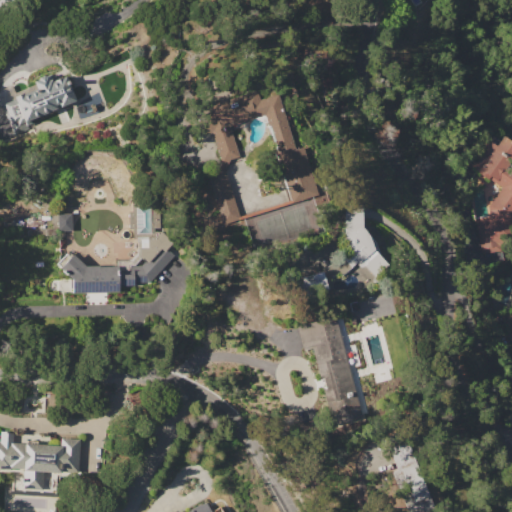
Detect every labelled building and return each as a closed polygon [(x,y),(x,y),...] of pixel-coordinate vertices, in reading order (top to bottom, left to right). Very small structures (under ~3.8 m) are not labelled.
[(1,105),(14,99),(13,97),(35,87),(33,80),(37,79),(38,77),(43,74),(45,75),(50,73),(53,80),(66,75),(76,100),(29,119),(31,123),(26,125),(27,129),(14,135),(1,105)] [(210,174),(220,158),(210,131),(202,134),(196,117),(210,112),(208,106),(255,89),(259,99),(275,93),(295,149),(301,146),(318,193),(292,203),(275,155),(280,153),(270,126),(268,127),(266,122),(252,118),(228,126),(237,151),(233,152),(235,156),(224,172),(241,217),(223,224),(205,175),(210,174)] [(488,207),(501,188),(474,168),(481,159),(477,157),(489,141),(497,146),(504,136),(511,142),(511,157),(510,160),(510,159),(506,164),(511,168),(511,212),(510,215),(511,227),(511,245),(482,251),(476,220),(490,217),(488,207)] [(362,265),(358,267),(356,262),(351,267),(342,259),(351,250),(344,234),(343,204),(361,203),(362,225),(364,224),(366,226),(367,228),(369,230),(370,232),(371,236),(372,239),(372,241),(375,250),(379,254),(378,255),(385,261),(373,275),(362,265)] [(57,213),(71,213),(71,230),(57,230),(57,213)] [(133,282),(133,284),(127,284),(127,285),(118,286),(118,292),(104,292),(72,293),(72,280),(59,267),(72,254),(85,265),(99,265),(99,266),(117,266),(117,270),(130,270),(130,266),(140,266),(145,260),(147,262),(160,248),(165,252),(168,249),(174,255),(148,282),(133,282)] [(297,275),(297,298),(312,298),(312,292),(324,292),(324,274),(297,275)] [(511,313),(502,317),(511,345),(511,313)] [(361,404),(329,412),(313,355),(316,354),(314,347),(303,350),(297,326),(336,316),(339,327),(340,326),(361,404)] [(0,431),(13,432),(12,442),(60,446),(60,438),(79,439),(77,473),(60,472),(59,474),(42,472),(41,491),(21,490),(23,471),(22,471),(22,470),(10,469),(10,470),(0,469),(0,431)] [(407,440),(436,511),(408,511),(391,471),(397,469),(388,448),(407,440)] [(173,511),(177,510),(178,511),(187,511),(205,502),(210,511),(173,511)]
